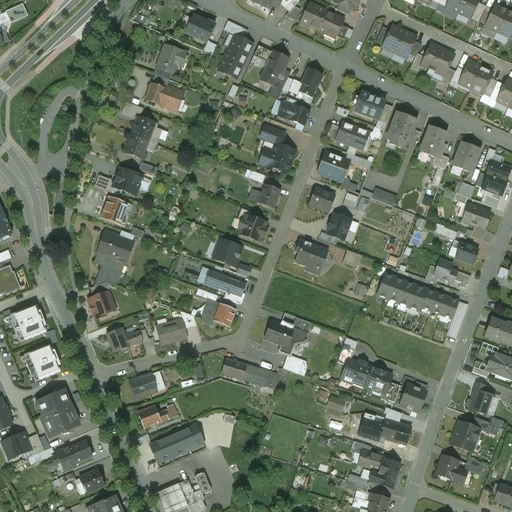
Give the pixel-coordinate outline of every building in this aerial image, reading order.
[(281,0),(248,0),(269,10),(273,2),(280,5),(281,0)] [(296,0),(281,0),(280,5),(289,13),(294,7),(299,2),(296,0)] [(358,0),(335,0),(334,2),(339,5),(351,11),(353,12),(358,0)] [(440,0),(438,5),(445,8),(449,0),(440,0)] [(449,0),(445,8),(457,14),(463,0),(449,0)] [(478,0),(463,0),(457,14),(470,20),(477,3),(478,0)] [(477,3),(470,20),(477,23),(485,7),(477,3)] [(326,13),(309,4),(299,24),(309,28),(309,27),(318,31),(326,13)] [(351,11),(339,5),(336,10),(349,16),(351,11)] [(22,6),(6,13),(9,21),(11,24),(27,17),(22,6)] [(492,10),(485,27),(497,32),(506,12),(494,6),(492,10)] [(294,7),(289,13),(285,17),(295,22),(300,10),(294,7)] [(485,7),(477,23),(475,27),(483,31),(485,27),(492,10),(485,7)] [(511,14),(506,12),(497,32),(508,38),(509,38),(511,31),(511,14)] [(0,15),(0,25),(9,21),(6,13),(0,15)] [(344,21),(326,13),(318,31),(335,40),(336,37),(342,26),(344,21)] [(206,24),(192,17),(184,34),(192,39),(194,36),(207,43),(207,42),(215,26),(207,23),(206,24)] [(247,32),(228,22),(223,31),(234,37),(243,41),(247,32)] [(348,29),(342,26),(336,37),(343,40),(348,29)] [(382,28),(375,43),(382,47),(390,31),(382,28)] [(397,32),(390,29),(390,31),(382,47),(382,48),(394,54),(404,32),(401,31),(397,32)] [(407,34),(404,32),(394,54),(406,60),(408,55),(414,42),(415,41),(409,38),(407,34)] [(5,34),(0,36),(0,37),(3,45),(9,42),(5,34)] [(234,37),(218,72),(236,80),(252,45),(243,41),(234,37)] [(216,47),(207,42),(207,43),(202,53),(211,57),(216,47)] [(421,46),(414,42),(408,55),(415,58),(417,55),(421,46)] [(440,51),(439,48),(430,44),(424,58),(420,66),(444,77),(444,78),(448,69),(454,56),(447,53),(444,53),(440,51)] [(188,55),(165,47),(156,69),(170,74),(175,61),(184,65),(188,55)] [(273,54),(258,47),(253,57),(268,64),(273,54)] [(289,61),(273,53),(268,64),(259,81),(272,88),(277,79),(278,75),(281,77),(284,71),(289,61)] [(415,58),(410,69),(417,72),(420,66),(424,58),(417,55),(415,58)] [(464,71),(458,84),(470,90),(480,68),(477,67),(473,68),(467,65),(464,71)] [(464,71),(457,68),(455,73),(451,81),(458,84),(464,71)] [(480,68),(470,90),(482,95),(490,79),(491,76),(485,74),(484,69),(480,68)] [(170,74),(156,69),(154,75),(155,76),(165,80),(168,81),(170,74)] [(455,73),(448,69),(444,78),(444,77),(441,83),(448,87),(451,81),(455,73)] [(322,77),(307,70),(301,84),(300,85),(301,85),(298,92),(305,96),(311,99),(315,91),(315,92),(322,77)] [(290,74),(284,71),(281,77),(278,75),(277,79),(280,81),(285,83),(287,79),(288,79),(290,74)] [(165,80),(155,76),(153,82),(163,86),(165,80)] [(277,79),(272,88),(268,96),(277,101),(281,92),(276,90),(280,81),(277,79)] [(288,79),(287,79),(285,83),(281,92),(287,95),(289,92),(293,82),(293,81),(288,79)] [(482,95),(479,102),(486,105),(497,83),(490,79),(482,95)] [(285,83),(280,81),(276,90),(281,92),(285,83)] [(301,84),(293,81),(293,82),(289,92),(296,95),(298,92),(301,85),(300,85),(301,84)] [(497,83),(486,105),(493,109),(497,102),(504,86),(497,83)] [(504,86),(497,102),(509,107),(511,100),(511,85),(511,86),(505,83),(504,86)] [(151,85),(150,84),(150,85),(145,100),(145,101),(160,106),(166,90),(161,88),(151,85)] [(232,86),(227,97),(233,100),(238,89),(232,86)] [(175,90),(174,93),(166,90),(160,106),(176,113),(184,94),(175,90)] [(305,96),(298,92),(296,95),(295,98),(302,102),(305,96)] [(385,103),(361,94),(354,112),(378,121),(384,105),(385,103)] [(296,102),(287,99),(285,104),(294,108),(296,102)] [(138,108),(125,103),(121,114),(134,119),(138,108)] [(285,104),(283,104),(278,117),(304,127),(309,113),(285,104)] [(384,105),(378,121),(377,122),(386,125),(392,108),(384,105)] [(217,114),(211,112),(208,118),(215,120),(217,114)] [(416,121),(397,114),(386,141),(396,145),(395,147),(406,152),(414,131),(412,131),(416,121)] [(157,126),(138,118),(131,136),(132,137),(148,143),(156,146),(159,138),(157,137),(159,131),(156,129),(157,126)] [(369,134),(342,124),(340,129),(335,141),(336,141),(362,151),(367,139),(369,134)] [(340,129),(331,126),(326,139),(336,142),(336,141),(335,141),(340,129)] [(285,135),(264,128),(260,140),(275,146),(275,145),(281,147),(285,135)] [(383,132),(374,128),(372,134),(381,137),(383,132)] [(446,134),(429,128),(420,153),(428,156),(434,159),(439,160),(440,156),(444,147),(442,146),(446,134)] [(372,134),(369,133),(369,134),(367,139),(379,143),(381,137),(372,134)] [(148,143),(132,137),(125,154),(144,161),(146,156),(143,155),(148,143)] [(480,151),(461,144),(452,167),(471,174),(480,151)] [(281,147),(275,145),(275,146),(273,153),(264,150),(258,166),(271,171),(272,168),(286,174),(294,152),(281,147)] [(428,156),(420,153),(417,161),(425,164),(428,156)] [(349,163),(325,154),(317,174),(342,183),(349,163)] [(439,160),(434,159),(433,166),(438,168),(445,171),(449,159),(440,156),(439,160)] [(371,164),(360,159),(357,166),(369,171),(371,164)] [(510,170),(491,162),(486,176),(487,176),(505,183),(510,170)] [(157,170),(141,164),(139,170),(155,176),(157,170)] [(445,171),(438,168),(432,185),(438,188),(445,171)] [(114,184),(113,188),(113,189),(135,197),(142,178),(120,170),(114,184)] [(265,177),(251,172),(248,180),(262,185),(265,177)] [(505,183),(487,176),(482,189),(501,196),(506,183),(505,183)] [(113,188),(114,184),(111,183),(112,181),(99,177),(95,188),(111,194),(113,189),(113,188)] [(144,179),(140,189),(148,192),(152,182),(144,179)] [(356,188),(342,183),(339,189),(354,194),(356,188)] [(474,188),(462,184),(458,195),(467,199),(470,200),(474,188)] [(280,192),(264,186),(261,194),(258,193),(254,203),(273,210),(280,192)] [(335,197),(315,189),(309,206),(329,214),(335,197)] [(397,197),(375,189),(371,200),(393,208),(397,197)] [(358,198),(347,194),(344,201),(355,205),(358,198)] [(431,207),(434,197),(426,194),(423,205),(431,207)] [(458,195),(456,195),(454,201),(465,205),(467,199),(458,195)] [(499,201),(487,197),(484,205),(496,210),(499,201)] [(125,205),(109,199),(102,219),(122,227),(125,220),(120,218),(125,205)] [(355,205),(344,201),(340,212),(355,217),(359,206),(355,205)] [(490,214),(467,205),(461,222),(462,222),(462,223),(469,226),(470,225),(474,227),(484,230),(490,214)] [(0,209),(0,241),(12,236),(0,209)] [(255,214),(240,209),(238,215),(244,217),(244,216),(253,220),(255,214)] [(253,220),(244,216),(244,217),(242,221),(238,230),(239,230),(237,235),(259,243),(261,238),(263,239),(266,230),(264,230),(266,225),(253,220)] [(350,222),(334,216),(332,223),(330,222),(327,229),(329,230),(327,236),(345,243),(349,232),(346,232),(350,222)] [(421,230),(425,222),(419,219),(415,227),(421,230)] [(484,230),(474,227),(470,237),(482,242),(486,231),(484,230)] [(144,233),(133,229),(130,235),(134,237),(142,240),(144,233)] [(457,234),(444,229),(440,237),(454,242),(457,234)] [(119,237),(105,232),(97,255),(98,255),(124,266),(125,266),(133,243),(132,242),(119,237)] [(130,235),(121,232),(119,237),(132,242),(134,237),(130,235)] [(241,249),(219,241),(216,250),(219,251),(215,260),(225,264),(231,266),(233,259),(238,260),(241,249)] [(328,251),(300,241),(295,254),(298,255),(294,264),(306,268),(304,271),(318,276),(328,251)] [(454,242),(448,257),(472,266),(478,251),(454,242)] [(0,253),(0,262),(12,259),(10,251),(0,253)] [(361,257),(347,252),(342,264),(356,270),(361,257)] [(124,266),(98,255),(95,264),(101,266),(121,274),(124,266)] [(452,264),(439,260),(434,272),(439,273),(437,279),(453,285),(454,281),(457,273),(450,270),(452,264)] [(121,274),(101,266),(93,288),(106,284),(111,286),(115,288),(121,274)] [(250,271),(239,267),(236,275),(247,279),(250,271)] [(385,269),(379,267),(376,275),(382,277),(385,269)] [(9,268),(0,271),(0,296),(2,295),(3,296),(19,289),(13,274),(11,275),(9,268)] [(246,285),(209,271),(203,285),(225,293),(241,299),(242,295),(244,296),(245,296),(242,295),(246,285)] [(470,278),(457,273),(454,281),(467,286),(470,278)] [(395,280),(384,276),(376,296),(385,300),(387,300),(395,280)] [(395,280),(387,300),(395,304),(398,304),(405,283),(395,280)] [(405,283),(398,304),(406,307),(408,308),(416,287),(405,283)] [(93,288),(89,289),(93,299),(108,293),(111,286),(106,284),(93,288)] [(355,295),(364,298),(367,287),(358,284),(355,295)] [(416,287),(408,308),(416,311),(418,312),(419,312),(420,308),(426,291),(416,287)] [(217,297),(198,290),(195,296),(207,301),(207,300),(215,303),(217,297)] [(436,295),(426,291),(420,308),(428,311),(430,312),(436,295)] [(93,299),(89,300),(92,307),(90,308),(92,314),(93,313),(95,320),(105,317),(104,315),(113,312),(110,305),(112,304),(108,293),(93,299)] [(241,299),(225,293),(223,299),(238,305),(241,299)] [(436,295),(430,312),(438,315),(440,316),(447,299),(436,295)] [(458,303),(447,299),(440,316),(449,319),(451,320),(458,303)] [(215,303),(207,300),(207,301),(200,319),(201,324),(212,328),(214,324),(215,324),(215,323),(229,328),(235,312),(220,306),(221,305),(215,303)] [(458,303),(446,337),(455,341),(468,306),(458,303)] [(38,313),(36,307),(10,317),(12,322),(10,323),(17,339),(18,339),(21,344),(46,334),(44,328),(46,327),(40,312),(38,313)] [(194,318),(180,312),(182,321),(185,330),(196,327),(194,318)] [(312,325),(296,319),(293,326),(309,332),(312,325)] [(506,326),(491,320),(485,337),(507,346),(510,338),(511,338),(511,326),(507,324),(506,326)] [(182,321),(156,327),(160,347),(187,340),(185,330),(182,321)] [(292,328),(291,330),(271,323),(265,340),(281,346),(279,353),(290,357),(294,345),(306,343),(306,341),(305,341),(308,334),(292,328)] [(121,329),(106,335),(113,354),(121,351),(122,354),(129,351),(128,348),(129,348),(129,347),(125,338),(121,329)] [(149,341),(144,330),(139,332),(143,342),(143,343),(149,341)] [(134,334),(125,338),(129,347),(143,342),(139,332),(138,333),(134,334)] [(52,352),(50,346),(24,356),(26,361),(25,362),(32,379),(33,378),(35,383),(61,373),(58,367),(60,366),(54,352),(52,352)] [(354,351),(343,347),(336,363),(346,367),(348,361),(350,361),(354,351)] [(511,360),(496,354),(494,359),(490,357),(486,367),(490,369),(489,373),(511,382),(511,360)] [(270,373),(225,360),(221,375),(265,388),(270,373)] [(350,361),(348,361),(346,367),(340,382),(351,386),(352,383),(365,388),(371,369),(365,367),(366,364),(359,362),(358,364),(350,361)] [(204,380),(200,366),(193,367),(197,382),(204,380)] [(489,374),(474,368),(472,373),(487,379),(489,374)] [(388,375),(371,369),(365,388),(373,391),(372,394),(379,397),(380,394),(384,395),(389,383),(390,379),(387,378),(388,375)] [(285,377),(270,373),(265,388),(280,393),(285,377)] [(151,375),(129,382),(135,400),(157,392),(151,375)] [(400,387),(389,383),(384,395),(389,397),(387,402),(394,404),(400,387)] [(487,388),(476,384),(474,392),(477,393),(484,395),(487,388)] [(426,393),(409,386),(406,389),(401,403),(401,407),(418,414),(426,393)] [(70,406),(63,392),(37,403),(43,417),(70,406)] [(492,397),(484,395),(477,393),(475,400),(473,400),(469,410),(485,416),(492,397)] [(329,401),(346,407),(348,402),(331,396),(329,401)] [(329,402),(327,408),(343,413),(345,407),(329,402)] [(173,405),(167,408),(168,410),(157,415),(161,424),(168,421),(177,417),(173,405)] [(43,417),(40,418),(50,440),(79,427),(70,406),(43,417)] [(154,407),(137,414),(144,430),(151,428),(156,427),(156,426),(161,424),(157,415),(154,407)] [(7,412),(0,415),(0,431),(12,426),(8,417),(9,416),(7,412)] [(492,425),(474,418),(471,427),(480,430),(480,431),(488,434),(492,425)] [(411,429),(384,421),(379,438),(406,446),(411,429)] [(471,427),(459,423),(450,446),(471,454),(480,431),(480,430),(471,427)] [(499,428),(492,425),(488,434),(496,437),(499,428)] [(196,427),(150,447),(157,464),(203,444),(196,427)] [(377,432),(364,428),(360,439),(373,443),(377,432)] [(24,434),(2,444),(9,461),(31,451),(26,440),(24,434)] [(37,435),(26,440),(31,451),(34,456),(44,452),(37,435)] [(69,450),(68,450),(74,465),(75,465),(92,457),(86,442),(69,450)] [(371,448),(355,443),(353,450),(362,452),(369,454),(371,448)] [(68,448),(56,453),(58,457),(52,460),(58,474),(76,466),(75,465),(74,465),(68,450),(69,450),(68,448)] [(34,456),(27,459),(30,466),(55,456),(52,449),(44,452),(34,456)] [(369,454),(362,452),(358,465),(374,470),(375,474),(375,475),(377,476),(382,460),(383,460),(383,459),(369,454)] [(458,462),(442,456),(435,476),(451,482),(455,470),(458,462)] [(485,466),(468,459),(465,467),(482,473),(485,466)] [(375,484),(375,485),(392,490),(399,465),(383,460),(382,460),(377,476),(375,484)] [(467,474),(455,470),(452,481),(463,485),(467,474)] [(98,471),(79,479),(82,487),(84,487),(87,493),(104,486),(98,471)] [(72,474),(58,480),(60,486),(75,480),(72,474)] [(203,474),(194,478),(200,491),(202,495),(211,491),(203,474)] [(375,474),(370,476),(369,481),(371,482),(375,484),(377,476),(375,475),(375,474)] [(369,481),(349,475),(346,482),(354,484),(368,489),(369,489),(371,482),(369,481)] [(193,494),(192,492),(193,491),(192,490),(192,491),(187,481),(176,486),(183,501),(185,500),(190,511),(199,511),(205,510),(202,501),(197,503),(193,494)] [(368,489),(354,484),(352,491),(366,495),(368,489)] [(511,505),(511,490),(499,486),(493,502),(511,508),(511,505)] [(200,491),(193,494),(197,503),(202,501),(204,500),(202,495),(200,491)] [(385,511),(389,500),(369,494),(368,497),(371,498),(369,503),(366,511),(385,511)] [(120,511),(114,497),(85,510),(86,511),(120,511)] [(366,511),(369,503),(354,498),(351,508),(365,511),(366,511)]
